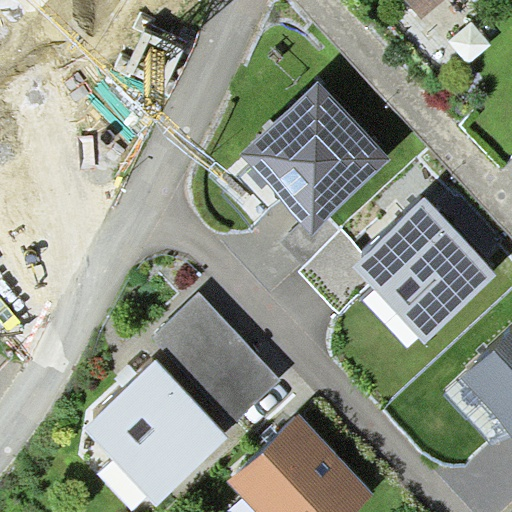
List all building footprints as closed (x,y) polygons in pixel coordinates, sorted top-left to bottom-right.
[(405,0),(423,19),(443,0),(405,0)] [(318,80),(241,152),(245,156),(219,180),(228,190),(225,193),(255,225),(283,198),(303,220),(313,230),(327,216),(391,158),(318,80)] [(364,253),(353,263),(373,284),(426,341),(499,273),(427,195),(364,253)] [(304,265),(341,231),(327,216),(313,230),(303,220),(281,240),(304,265)] [(353,263),(364,253),(342,230),(341,231),(304,265),(300,269),(341,313),(373,284),(353,263)] [(200,293),(155,335),(238,422),(283,380),(200,293)] [(511,330),(460,379),(511,433),(511,330)] [(157,360),(85,427),(157,504),(229,436),(157,360)] [(298,414),(227,481),(256,511),(354,511),(374,494),(298,414)]
